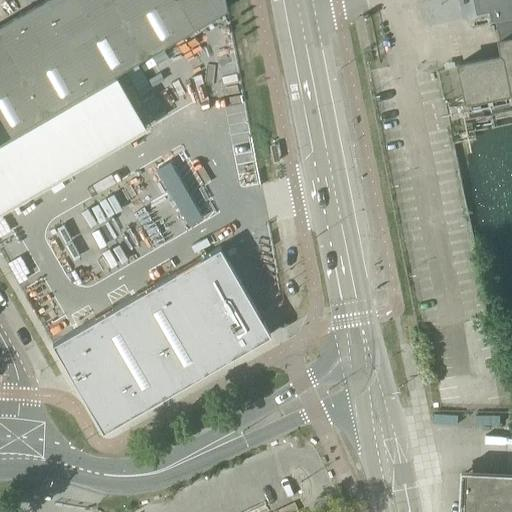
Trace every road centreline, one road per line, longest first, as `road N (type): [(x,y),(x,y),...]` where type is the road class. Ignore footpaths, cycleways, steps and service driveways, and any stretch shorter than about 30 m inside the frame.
road 1 (tertiary): [(364,373),(296,0)]
road 2 (tertiary): [(17,456),(111,478),(156,473),(364,373)]
road 3 (unclassified): [(396,511),(364,373)]
road 4 (unclassified): [(17,456),(17,381),(0,337)]
